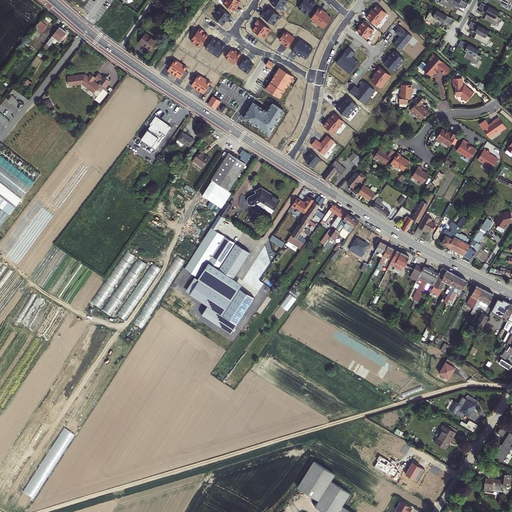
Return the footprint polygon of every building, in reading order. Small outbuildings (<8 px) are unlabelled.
[(238,0),(224,0),(222,4),(234,11),(240,2),(238,0)] [(270,0),(270,1),(280,8),(286,0),(270,0)] [(301,0),(297,5),(306,12),(315,0),(314,0),(301,0)] [(468,1),(465,0),(440,0),(440,1),(453,8),(456,3),(458,4),(458,3),(465,6),(468,1)] [(497,14),(499,10),(481,0),(479,5),(486,9),(485,11),(487,12),(484,17),(497,24),(501,16),(497,14)] [(371,6),(365,14),(376,23),(386,11),(376,2),(372,7),(371,6)] [(318,5),(310,16),(323,26),(331,15),(326,12),(327,11),(318,5)] [(220,6),(213,16),(224,24),(231,14),(220,6)] [(263,10),(260,14),(274,24),(280,14),(270,7),(269,9),(267,10),(266,9),(264,11),(263,10)] [(454,18),(437,8),(434,13),(430,10),(426,18),(439,25),(442,20),(444,21),(444,19),(451,23),(454,18)] [(107,11),(100,21),(107,26),(109,22),(108,21),(113,14),(107,11)] [(270,28),(257,18),(254,22),(256,23),(254,25),(255,26),(255,27),(254,30),(264,37),(270,28)] [(358,25),(355,28),(366,36),(373,28),(362,19),(358,24),(358,25)] [(487,33),(489,29),(471,19),(468,24),(475,28),(475,30),(476,31),(474,36),(487,43),(491,35),(487,33)] [(37,23),(25,38),(31,43),(33,40),(35,41),(44,29),(37,23)] [(399,33),(392,41),(400,47),(411,34),(398,24),(394,29),(399,33)] [(200,28),(190,41),(199,48),(208,36),(203,32),(204,31),(200,28)] [(294,35),(285,29),(279,37),(284,42),(284,43),(287,45),(294,35)] [(56,30),(43,46),(46,48),(52,41),(57,45),(59,43),(61,44),(64,39),(63,38),(64,36),(56,30)] [(143,34),(136,44),(140,47),(141,45),(150,51),(155,42),(143,34)] [(213,37),(205,48),(218,57),(226,47),(213,37)] [(313,47),(300,37),(292,49),(297,52),(297,51),(305,57),(313,47)] [(476,52),(479,48),(461,38),(458,43),(465,47),(464,49),(466,50),(463,55),(477,62),(481,54),(476,52)] [(348,45),(335,60),(342,66),(344,64),(350,70),(358,60),(351,54),(354,50),(348,45)] [(403,57),(393,48),(390,53),(389,52),(382,60),(393,69),(403,57)] [(231,49),(225,58),(234,63),(240,54),(231,49)] [(443,73),(449,66),(433,52),(428,57),(428,59),(425,63),(421,67),(431,75),(435,70),(434,69),(436,66),(443,73)] [(246,57),(239,67),(247,74),(255,64),(246,57)] [(425,63),(421,59),(416,65),(420,68),(421,67),(425,63)] [(373,73),(370,77),(380,86),(390,73),(379,64),(372,72),(373,73)] [(280,96),(294,74),(280,65),(266,87),(280,96)] [(108,80),(98,73),(93,79),(103,87),(108,80)] [(461,82),(461,75),(452,76),(453,83),(454,83),(455,94),(459,94),(465,99),(472,90),(463,82),(461,82)] [(66,78),(67,86),(81,84),(93,93),(95,90),(96,91),(98,87),(91,82),(93,79),(88,76),(86,78),(83,76),(66,78)] [(349,90),(364,102),(370,95),(368,93),(373,87),(364,79),(358,86),(354,83),(349,90)] [(410,94),(408,93),(410,91),(410,89),(413,89),(413,86),(411,86),(412,82),(400,82),(400,91),(399,91),(398,101),(407,101),(407,97),(410,97),(410,94)] [(424,105),(423,105),(420,102),(425,96),(419,92),(412,100),(414,101),(409,107),(416,113),(417,113),(422,117),(429,108),(424,105)] [(221,99),(213,94),(208,102),(215,107),(221,99)] [(340,102),(336,107),(347,115),(357,103),(347,95),(341,102),(340,102)] [(281,115),(283,112),(282,111),(284,108),(273,101),(267,109),(264,107),(263,108),(258,104),(253,100),(243,116),(246,118),(247,117),(250,119),(250,120),(254,123),(254,122),(259,125),(259,126),(269,133),(272,129),(271,128),(274,124),(275,124),(277,120),(276,119),(280,114),(281,115)] [(327,118),(323,123),(334,132),(344,119),(334,111),(328,119),(327,118)] [(498,130),(505,126),(498,115),(492,120),(488,123),(484,118),(479,121),(488,136),(497,130),(498,130)] [(150,125),(141,139),(152,147),(156,149),(172,127),(156,116),(150,125)] [(448,131),(441,126),(434,137),(440,140),(441,139),(449,144),(456,133),(449,129),(448,131)] [(182,132),(175,142),(181,146),(183,143),(189,148),(194,140),(182,132)] [(316,137),(312,143),(324,153),(335,139),(328,133),(321,141),(316,137)] [(462,137),(459,143),(456,148),(469,156),(475,146),(470,143),(470,144),(467,142),(468,141),(462,137)] [(0,225),(41,173),(0,142),(0,239),(4,235),(0,232),(0,225)] [(384,149),(377,144),(371,153),(380,158),(380,160),(383,161),(384,161),(385,162),(390,155),(394,149),(388,145),(385,150),(384,150),(384,149)] [(489,150),(483,146),(476,157),(490,165),(496,155),(490,152),(488,151),(489,150)] [(201,149),(193,160),(203,167),(210,157),(204,153),(204,152),(201,149)] [(310,153),(306,159),(314,166),(321,157),(312,149),(309,152),(310,153)] [(349,155),(357,162),(363,156),(355,149),(349,155)] [(400,153),(396,151),(389,162),(396,166),(397,165),(402,169),(408,160),(403,156),(399,154),(400,153)] [(214,180),(203,195),(222,208),(232,192),(229,190),(248,163),(230,152),(213,178),(214,180)] [(332,160),(319,176),(324,180),(333,169),(338,172),(342,168),(332,160)] [(421,166),(418,164),(411,174),(422,181),(427,172),(420,168),(421,166)] [(431,181),(435,183),(444,171),(442,170),(442,171),(439,169),(431,181)] [(353,171),(344,182),(348,185),(345,188),(353,195),(354,193),(360,197),(360,196),(366,200),(371,192),(360,184),(355,191),(350,186),(356,179),(358,181),(362,176),(357,172),(356,173),(353,171)] [(261,189),(256,192),(257,193),(250,197),(248,200),(247,201),(248,202),(248,204),(249,205),(251,205),(253,206),(260,201),(273,210),(280,201),(261,189)] [(375,196),(368,205),(383,217),(386,212),(377,204),(379,200),(375,196)] [(323,201),(316,197),(313,202),(307,198),(302,204),(301,203),(301,202),(296,199),(291,207),(295,210),(296,209),(304,215),(290,235),(302,243),(304,239),(299,236),(302,231),(308,235),(310,232),(305,228),(308,222),(310,224),(309,226),(312,228),(316,223),(310,219),(314,214),(316,215),(313,219),(317,221),(322,215),(316,211),(323,201)] [(419,200),(409,218),(416,222),(425,204),(419,200)] [(231,205),(227,202),(185,268),(199,277),(209,261),(234,277),(251,252),(216,229),(231,205)] [(357,223),(331,206),(318,223),(322,226),(332,213),(338,217),(332,225),(334,227),(332,230),(331,229),(321,242),(325,245),(321,250),(326,253),(338,237),(344,242),(357,223)] [(493,216),(490,222),(499,228),(499,227),(500,228),(503,223),(502,223),(502,222),(508,221),(507,212),(505,212),(504,211),(499,212),(499,213),(496,214),(494,217),(493,216)] [(423,214),(416,227),(423,231),(424,229),(428,231),(433,222),(429,220),(430,218),(423,214)] [(443,235),(439,242),(467,259),(472,251),(471,251),(476,244),(474,242),(488,221),(483,217),(466,244),(452,235),(465,217),(462,215),(456,224),(454,223),(451,228),(452,228),(450,232),(446,230),(443,235)] [(403,216),(396,227),(403,231),(410,220),(403,216)] [(356,236),(349,247),(363,255),(369,244),(356,236)] [(409,257),(381,241),(376,249),(385,254),(378,267),(381,269),(386,260),(392,262),(391,263),(402,269),(404,266),(406,267),(409,262),(407,261),(409,257)] [(293,246),(286,256),(289,259),(297,248),(293,246)] [(374,253),(370,261),(373,263),(378,255),(374,253)] [(365,261),(360,269),(364,271),(369,263),(365,261)] [(424,269),(418,266),(411,278),(417,281),(419,278),(426,282),(423,286),(420,285),(415,294),(421,298),(429,285),(442,292),(446,284),(456,290),(451,299),(453,300),(458,291),(462,293),(468,282),(443,269),(441,274),(426,266),(424,269)] [(190,293),(223,314),(232,300),(199,279),(190,293)] [(493,295),(472,284),(468,292),(473,295),(466,308),(472,311),(467,321),(470,322),(481,302),(488,305),(493,295)] [(511,335),(511,304),(509,303),(501,317),(503,318),(498,327),(502,330),(510,316),(511,317),(511,321),(501,341),(506,345),(511,335)] [(481,314),(475,325),(482,329),(481,330),(486,333),(492,323),(487,320),(488,318),(481,314)] [(511,348),(506,345),(498,358),(500,359),(497,364),(508,370),(511,365),(504,361),(510,354),(511,355),(511,348)] [(456,403),(453,409),(467,417),(474,405),(473,404),(475,401),(464,395),(462,399),(463,400),(460,406),(456,403)] [(503,424),(499,430),(506,435),(510,429),(503,424)] [(441,432),(433,444),(444,450),(455,432),(442,425),(438,430),(441,432)] [(511,440),(511,430),(510,429),(506,435),(508,436),(506,438),(505,438),(496,452),(505,458),(511,447),(511,442),(511,440)] [(482,472),(479,492),(491,493),(492,491),(502,492),(503,486),(509,487),(510,475),(503,474),(502,481),(490,479),(491,473),(482,472)] [(345,511),(340,509),(347,496),(327,483),(312,509),(315,511),(345,511)] [(399,503),(393,511),(409,511),(411,509),(399,503)]
